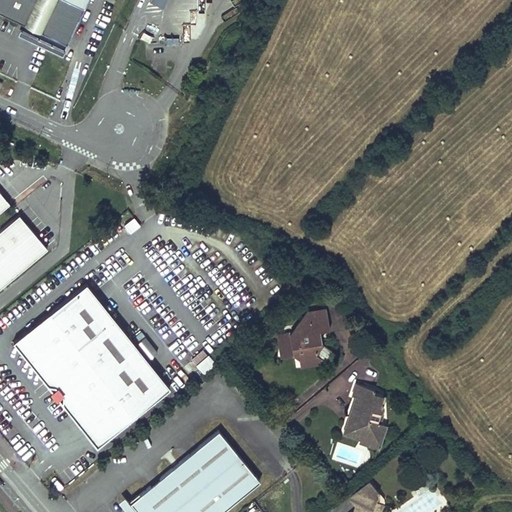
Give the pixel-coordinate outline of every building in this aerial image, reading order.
[(0,0),(0,12),(18,21),(20,16),(23,17),(31,0),(0,0)] [(31,0),(23,17),(20,16),(18,21),(40,31),(54,0),(31,0)] [(84,7),(70,0),(54,0),(40,31),(67,44),(84,7)] [(0,285),(45,248),(17,214),(0,228),(0,285)] [(134,217),(123,225),(129,233),(140,225),(134,217)] [(169,386),(85,283),(12,342),(97,446),(169,386)] [(308,309),(291,333),(305,331),(305,328),(311,328),(310,319),(328,318),(327,307),(308,309)] [(329,329),(328,318),(310,319),(311,328),(305,328),(305,331),(291,333),(287,332),(283,332),(281,335),(283,347),(279,347),(280,355),(299,353),(300,357),(307,356),(308,363),(324,361),(328,361),(331,359),(333,357),(333,354),(332,350),(330,348),(326,345),(322,343),(320,341),(322,341),(320,330),(329,329)] [(191,359),(204,373),(215,363),(202,348),(191,359)] [(301,365),(308,363),(307,356),(300,357),(301,365)] [(378,421),(383,405),(380,404),(383,394),(373,391),(374,388),(356,382),(352,394),(356,396),(358,396),(355,407),(359,408),(358,413),(351,411),(344,432),(362,438),(364,433),(379,438),(384,423),(378,421)] [(356,396),(351,411),(358,413),(359,408),(355,407),(358,396),(356,396)] [(386,423),(384,423),(379,438),(364,433),(362,438),(361,441),(379,447),(386,423)] [(131,501),(139,511),(173,511),(206,485),(241,457),(219,429),(154,482),(131,501)] [(206,485),(173,511),(219,511),(259,480),(241,457),(206,485)] [(381,511),(385,503),(376,501),(378,492),(369,481),(350,497),(357,507),(361,508),(358,510),(357,509),(352,511),(381,511)] [(137,511),(123,495),(118,500),(127,511),(137,511)]
